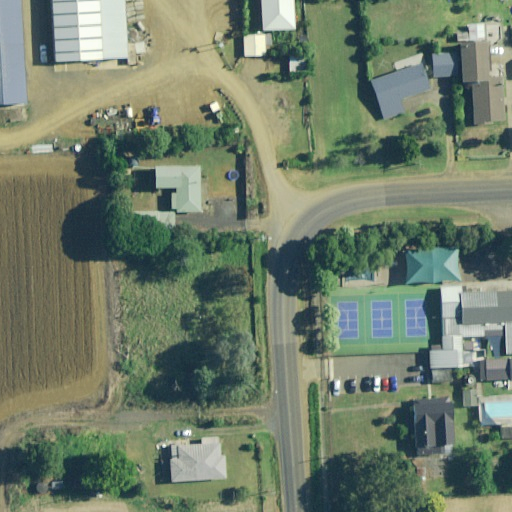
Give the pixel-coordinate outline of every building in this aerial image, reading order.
[(0,0),(0,105),(15,105),(9,0),(0,0)] [(44,0),(46,62),(115,61),(113,0),(44,0)] [(292,29),(290,0),(259,0),(261,31),(292,29)] [(486,78),(482,24),(467,25),(467,34),(455,35),(459,83),(469,82),(472,124),(501,121),(498,78),(486,78)] [(264,56),(264,35),(242,36),(243,57),(264,56)] [(453,76),(452,53),(430,55),(431,78),(453,76)] [(429,90),(420,64),(369,81),(382,120),(402,113),(398,101),(429,90)] [(169,213),(126,211),(125,231),(173,232),(174,213),(197,214),(199,169),(152,167),(152,188),(169,189),(169,213)] [(430,349),(431,382),(449,382),(448,368),(461,368),(459,338),(483,337),(482,328),(502,327),(503,357),(511,356),(511,291),(458,294),(458,289),(437,290),(440,349),(430,349)] [(484,341),(464,342),(464,351),(484,350),(484,341)] [(496,365),(471,368),(474,389),(499,387),(496,365)] [(475,407),(474,390),(461,391),(462,407),(475,407)] [(441,405),(404,407),(407,459),(443,457),(441,405)] [(511,427),(499,428),(499,439),(511,438),(511,427)] [(219,456),(218,444),(215,444),(215,437),(199,438),(199,445),(170,448),(171,460),(167,461),(169,483),(224,478),(222,456),(219,456)]
